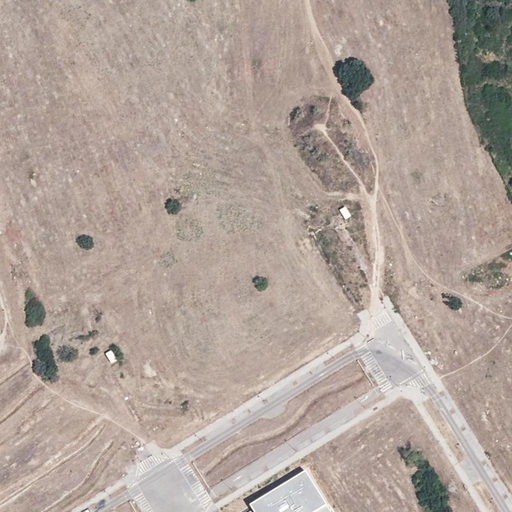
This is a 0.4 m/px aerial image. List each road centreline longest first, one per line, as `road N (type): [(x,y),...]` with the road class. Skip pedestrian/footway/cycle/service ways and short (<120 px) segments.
road 1 (track): [(374,301),(376,166),(306,0)]
road 2 (residential): [(392,331),(158,476)]
road 3 (residential): [(184,511),(416,368)]
road 4 (residential): [(506,511),(416,368)]
